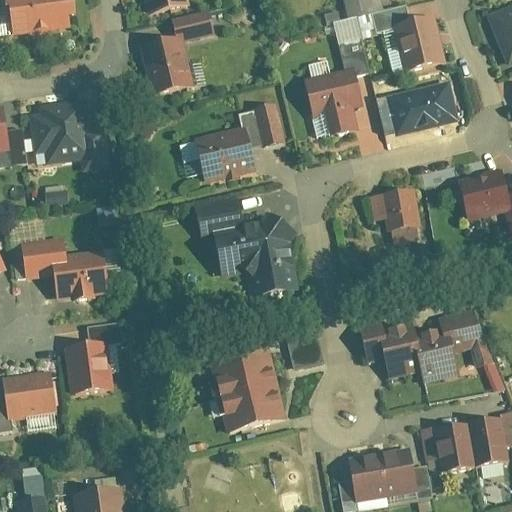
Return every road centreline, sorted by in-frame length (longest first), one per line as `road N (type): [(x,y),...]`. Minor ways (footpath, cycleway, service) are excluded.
road 1 (residential): [(442,0),(487,129),(472,143),(320,180),(304,200),(347,408)]
road 2 (residential): [(109,0),(115,40),(91,74),(0,86)]
